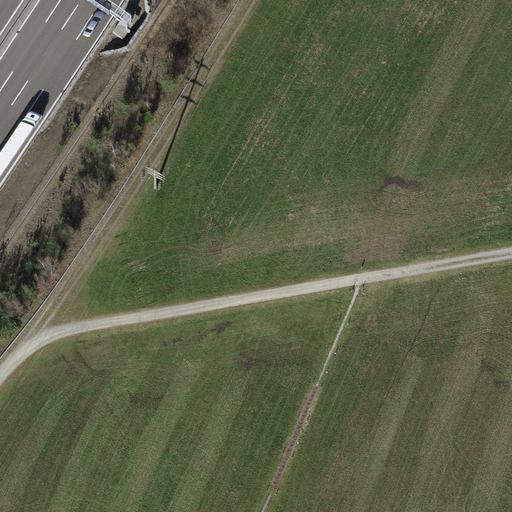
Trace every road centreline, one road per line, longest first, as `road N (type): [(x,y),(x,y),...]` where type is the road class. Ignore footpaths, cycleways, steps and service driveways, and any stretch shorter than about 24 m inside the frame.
road 1 (track): [(511,253),(56,333),(0,377)]
road 2 (track): [(251,0),(27,349)]
road 3 (motorway): [(0,108),(72,0)]
